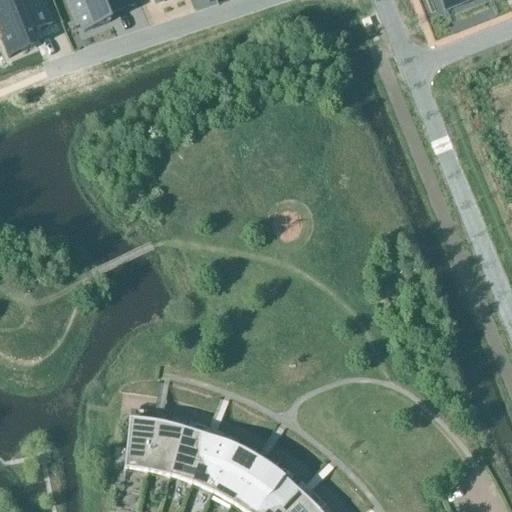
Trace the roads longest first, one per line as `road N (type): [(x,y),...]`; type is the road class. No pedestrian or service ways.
road 1 (residential): [(409,70),(511,324)]
road 2 (residential): [(342,511),(280,455),(240,433),(131,403)]
road 3 (residential): [(51,72),(268,0)]
